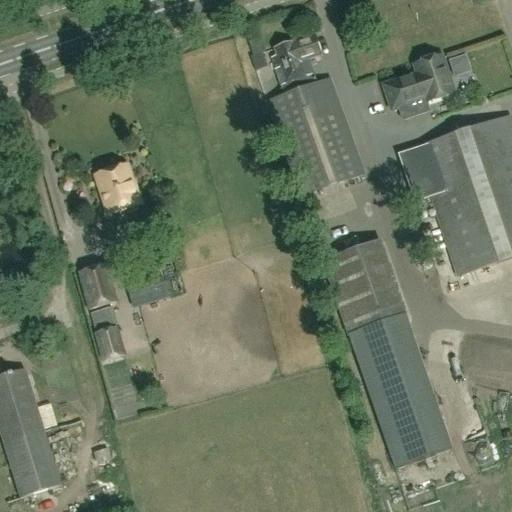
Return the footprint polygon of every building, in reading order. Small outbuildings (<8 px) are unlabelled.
[(267,103),(301,199),(365,176),(338,100),(327,104),(320,84),(318,85),(309,61),(322,56),(315,37),(294,44),(293,44),(275,50),(277,58),(272,59),(285,97),(267,103)] [(471,74),(465,57),(449,63),(454,79),(471,74)] [(454,96),(442,58),(415,66),(418,76),(384,87),(392,112),(426,101),(428,104),(454,96)] [(459,278),(511,259),(511,124),(510,118),(415,151),(398,157),(415,205),(432,199),(459,278)] [(106,218),(142,206),(135,184),(133,184),(128,168),(94,179),(106,218)] [(338,190),(329,195),(337,208),(346,203),(338,190)] [(349,338),(406,318),(379,243),(323,263),(349,338)] [(135,251),(144,276),(164,269),(155,244),(135,251)] [(104,268),(77,275),(86,312),(114,305),(104,268)] [(164,283),(126,293),(129,303),(158,295),(159,302),(168,300),(164,283)] [(113,331),(93,336),(100,364),(120,358),(113,331)] [(0,435),(20,498),(59,486),(22,370),(0,376),(0,435)]
